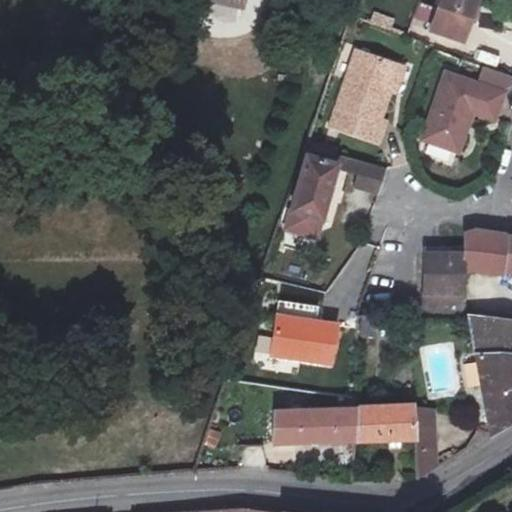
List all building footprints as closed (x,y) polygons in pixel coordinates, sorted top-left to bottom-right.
[(443,0),(434,28),(466,39),(479,0),(443,0)] [(511,0),(504,0),(500,11),(511,16),(511,0)] [(379,122),(390,93),(399,68),(357,53),(332,125),(380,143),(386,125),(379,122)] [(406,70),(399,68),(390,93),(398,95),(406,70)] [(506,93),(447,73),(425,141),(461,153),(474,114),(496,121),(506,93)] [(309,160),(339,170),(352,175),(348,186),(379,196),(387,171),(308,146),(304,158),(309,160)] [(339,170),(309,160),(293,208),(322,218),(339,170)] [(322,218),(293,208),(287,226),(317,235),(322,218)] [(466,249),(446,248),(446,255),(429,254),(426,307),(471,310),(469,269),(505,271),(506,268),(509,236),(489,233),(477,231),(465,236),(466,249)] [(511,318),(471,313),(472,323),(492,435),(511,422),(511,318)] [(360,314),(359,336),(378,337),(379,316),(360,314)] [(340,330),(278,318),(271,356),(332,368),(340,330)] [(416,438),(415,425),(415,406),(357,408),(355,441),(382,439),(416,438)] [(355,441),(357,408),(274,412),(273,444),(344,441),(342,460),(354,461),(355,441)] [(433,424),(415,425),(416,438),(417,455),(436,453),(433,424)] [(379,484),(382,439),(355,441),(354,461),(353,482),(379,484)] [(354,461),(342,460),(340,480),(353,482),(354,461)]
